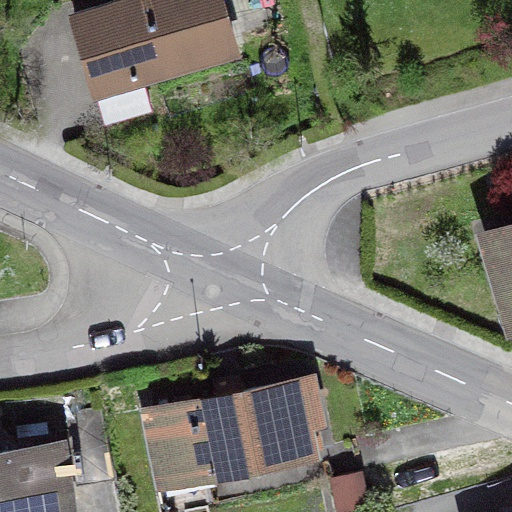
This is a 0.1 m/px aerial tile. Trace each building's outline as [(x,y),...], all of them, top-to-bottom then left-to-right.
[(129,0),(115,4),(136,75),(234,46),(220,0),(129,0)] [(511,224),(490,231),(511,305),(511,224)] [(306,376),(150,408),(165,479),(307,450),(300,421),(315,417),(306,376)] [(65,410),(75,475),(114,469),(102,405),(65,410)] [(0,511),(67,511),(57,442),(0,450),(0,511)]
